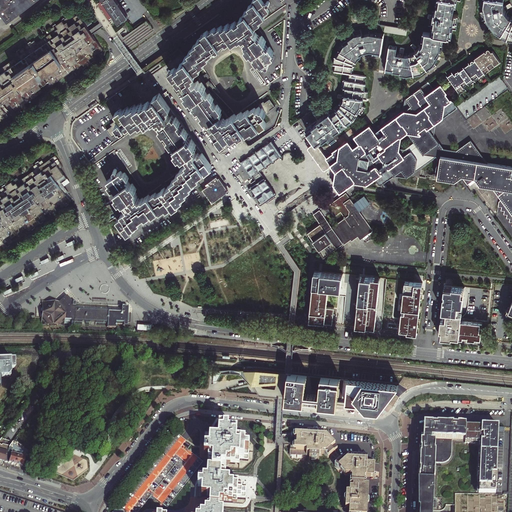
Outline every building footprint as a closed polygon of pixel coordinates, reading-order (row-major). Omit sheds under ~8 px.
[(0,0),(0,9),(8,21),(36,0),(0,0)] [(100,0),(102,1),(98,3),(109,18),(112,16),(118,24),(120,22),(121,24),(126,20),(125,19),(128,17),(115,0),(100,0)] [(240,132),(241,134),(247,130),(248,132),(254,128),(255,129),(260,126),(262,128),(267,124),(256,107),(250,111),(249,109),(243,113),(242,112),(236,116),(235,114),(230,117),(230,116),(227,118),(226,116),(223,118),(220,115),(224,112),(222,110),(223,108),(219,103),(217,104),(214,99),(216,97),(211,91),(210,93),(206,88),(208,86),(204,81),(202,82),(200,79),(196,82),(194,78),(197,76),(195,74),(198,72),(197,71),(203,67),(201,65),(206,61),(205,59),(211,56),(209,54),(215,50),(214,49),(217,47),(218,49),(221,47),(220,46),(226,42),(228,44),(233,40),(234,42),(240,38),(240,39),(243,37),(245,39),(248,36),(250,40),(246,43),(248,46),(246,47),(250,53),(252,51),(256,57),(254,58),(258,64),(260,62),(262,65),(275,56),(273,53),(275,52),(271,46),(269,48),(265,42),(267,41),(263,35),(261,37),(259,34),(256,36),(253,33),(256,31),(254,29),(257,27),(256,26),(262,22),(261,20),(266,16),(265,15),(271,11),(263,0),(254,0),(256,1),(250,5),(251,7),(246,11),(247,13),(242,17),(243,19),(238,22),(237,21),(231,24),(230,23),(224,27),(223,25),(217,29),(216,27),(210,31),(209,29),(203,33),(204,35),(199,39),(200,41),(195,45),(196,47),(190,50),(192,52),(186,56),(188,58),(182,62),(183,64),(178,67),(177,65),(171,70),(181,84),(184,82),(185,84),(187,83),(189,87),(187,88),(189,91),(187,92),(191,98),(193,97),(197,102),(195,104),(199,109),(201,108),(204,113),(203,114),(207,120),(208,119),(210,122),(213,120),(215,123),(213,125),(215,127),(212,129),(223,144),(229,139),(228,138),(233,135),(234,136),(240,132)] [(438,0),(437,12),(434,12),(433,19),(431,18),(430,25),(435,26),(434,34),(426,33),(424,43),(423,46),(421,46),(420,49),(417,51),(417,52),(414,54),(408,56),(404,55),(404,54),(397,52),(398,47),(390,46),(387,69),(401,72),(401,73),(408,75),(423,71),(428,67),(430,70),(437,65),(434,63),(438,57),(442,50),(441,50),(443,35),(451,36),(452,29),(457,30),(458,21),(459,15),(454,14),(456,0),(457,0),(462,1),(461,0),(438,0)] [(511,20),(511,18),(509,17),(507,14),(508,13),(506,11),(506,9),(506,7),(505,3),(505,0),(486,0),(485,4),(487,11),(482,13),(485,21),(488,19),(490,22),(496,31),(508,38),(511,38),(511,20)] [(85,13),(80,17),(87,27),(92,23),(85,13)] [(29,44),(26,46),(28,49),(25,51),(23,48),(20,49),(17,51),(18,51),(14,54),(17,57),(0,68),(0,69),(2,72),(0,73),(0,119),(7,115),(6,113),(0,104),(3,102),(5,101),(8,99),(18,112),(21,110),(19,107),(21,105),(23,108),(26,106),(24,103),(41,92),(38,87),(49,80),(52,84),(77,66),(79,69),(82,67),(80,64),(83,62),(85,65),(91,61),(88,58),(91,56),(93,59),(96,57),(94,54),(102,48),(92,33),(91,32),(89,29),(87,27),(80,17),(78,14),(72,18),(75,21),(72,23),(68,16),(65,18),(65,17),(62,19),(62,20),(57,24),(56,23),(53,25),(54,26),(51,28),(53,31),(36,43),(34,40),(31,42),(31,41),(28,43),(29,44)] [(317,141),(318,143),(330,134),(333,139),(336,136),(339,134),(336,130),(354,117),(358,111),(362,114),(367,107),(362,105),(362,101),(363,98),(368,99),(369,92),(366,91),(367,84),(365,84),(366,76),(352,74),(354,62),(356,60),(357,61),(359,58),(363,55),(364,54),(367,53),(367,52),(370,51),(381,52),(384,36),(370,34),(364,35),(362,30),(354,32),(356,35),(344,44),(336,56),(335,64),(337,64),(335,71),(351,74),(350,81),(347,80),(346,88),(349,88),(348,96),(346,95),(345,99),(344,101),(342,105),(338,107),(339,109),(333,113),(331,111),(319,119),(320,121),(308,129),(317,141)] [(454,72),(449,76),(462,94),(467,90),(465,88),(470,84),(471,85),(482,78),(481,76),(486,73),(487,74),(492,70),(491,69),(497,66),(502,63),(494,51),(489,55),(486,51),(476,59),(479,62),(473,66),(471,63),(461,70),(463,73),(458,77),(454,72)] [(442,160),(439,175),(458,178),(465,172),(470,179),(477,174),(483,181),(495,183),(503,195),(501,197),(500,203),(504,203),(503,206),(506,207),(506,210),(509,211),(509,214),(511,214),(511,217),(511,162),(490,159),(484,158),(485,152),(475,139),(473,139),(458,150),(444,148),(435,136),(429,128),(436,123),(450,113),(450,112),(451,112),(457,108),(458,106),(453,99),(451,99),(447,93),(447,91),(442,84),(441,84),(435,89),(430,83),(428,83),(406,99),(412,106),(406,110),(405,111),(404,111),(404,110),(398,114),(398,116),(397,117),(396,115),(391,120),(391,121),(391,122),(390,121),(390,122),(389,121),(383,125),(384,126),(383,128),(382,129),(386,134),(387,133),(388,134),(381,139),(377,132),(376,132),(376,131),(371,125),(370,125),(364,129),(364,130),(356,135),(356,136),(361,143),(354,147),(350,141),(348,141),(342,145),(341,146),(340,146),(334,151),(334,152),(328,156),(318,143),(317,141),(312,144),(309,141),(307,141),(306,141),(305,142),(306,143),(307,145),(308,144),(310,146),(309,148),(313,154),(314,155),(314,156),(317,159),(318,161),(320,162),(319,163),(324,169),(326,169),(332,165),(337,171),(335,183),(340,191),(342,191),(349,186),(349,185),(351,183),(352,184),(355,181),(368,183),(368,182),(369,182),(375,178),(379,184),(381,185),(387,180),(388,179),(389,179),(395,175),(408,177),(415,172),(415,171),(416,171),(418,158),(417,158),(417,157),(412,151),(405,150),(402,137),(409,132),(413,138),(414,138),(414,139),(418,145),(419,145),(419,146),(423,153),(437,155),(442,160)] [(142,101),(137,105),(136,104),(131,108),(129,106),(124,110),(123,108),(117,112),(120,117),(128,128),(134,124),(135,126),(141,122),(142,124),(148,120),(149,122),(155,118),(187,164),(181,168),(183,171),(178,174),(179,176),(173,180),(175,182),(169,186),(170,187),(168,188),(166,187),(163,189),(164,190),(158,194),(157,192),(151,196),(150,194),(145,198),(144,197),(141,199),(140,197),(137,199),(135,195),(138,193),(136,190),(138,189),(134,183),(132,184),(128,179),(130,178),(126,172),(124,173),(122,170),(109,180),(111,182),(109,184),(113,190),(116,188),(119,193),(117,195),(121,201),(123,199),(125,202),(129,199),(131,203),(129,205),(130,207),(127,209),(128,210),(122,214),(124,216),(118,220),(128,234),(134,230),(133,228),(138,224),(137,223),(143,219),(141,217),(147,213),(148,215),(154,211),(155,213),(161,209),(162,211),(167,207),(169,209),(174,205),(176,207),(181,203),(180,201),(186,197),(184,195),(190,191),(189,189),(194,185),(193,184),(198,180),(197,178),(203,173),(202,172),(207,168),(208,170),(214,166),(204,152),(201,154),(200,152),(198,153),(196,149),(198,148),(196,145),(198,143),(194,137),(192,139),(188,134),(190,133),(186,127),(184,128),(180,123),(182,121),(178,116),(177,117),(175,114),(172,116),(169,112),(171,111),(170,109),(172,107),(161,91),(156,95),(157,98),(152,102),(150,100),(144,104),(142,101)] [(9,110),(3,102),(0,104),(6,113),(9,110)] [(487,128),(489,131),(497,126),(486,107),(466,118),(472,128),(482,123),(485,128),(487,128)] [(498,118),(495,120),(505,133),(509,130),(504,124),(502,126),(499,123),(501,121),(498,118)] [(259,173),(261,172),(259,169),(280,154),(273,144),(271,141),(255,153),(253,150),(246,155),(247,156),(244,158),(243,157),(240,159),(252,178),(259,173)] [(10,239),(21,232),(24,230),(26,228),(28,231),(31,229),(29,226),(32,224),(34,227),(40,223),(38,220),(40,218),(42,221),(45,219),(43,216),(60,205),(62,208),(65,205),(63,202),(65,201),(67,204),(70,202),(66,195),(69,193),(62,182),(67,179),(60,169),(63,167),(55,156),(44,164),(42,161),(39,163),(41,166),(39,168),(36,165),(33,167),(35,170),(22,179),(24,183),(22,185),(17,178),(14,180),(16,183),(13,185),(11,182),(6,186),(8,189),(5,191),(3,188),(0,189),(0,190),(2,193),(0,194),(0,246),(1,246),(3,248),(7,246),(4,243),(7,241),(9,244),(12,242),(10,239)] [(257,184),(263,179),(259,173),(252,178),(257,184)] [(207,185),(203,188),(213,202),(230,190),(220,177),(218,177),(217,175),(206,183),(207,185)] [(277,194),(265,178),(263,179),(257,184),(250,188),(251,190),(253,189),(257,194),(255,196),(256,198),(258,196),(262,202),(260,203),(261,205),(264,204),(268,203),(276,197),(275,196),(277,194)] [(361,238),(374,230),(359,209),(361,207),(363,209),(371,203),(365,195),(357,201),(359,204),(357,206),(350,197),(347,192),(344,194),(328,206),(328,205),(321,210),(333,226),(327,231),(321,223),(309,232),(315,240),(313,241),(317,246),(318,245),(325,255),(338,246),(339,247),(352,238),(353,240),(359,235),(361,238)] [(315,215),(321,223),(327,231),(333,226),(321,210),(315,215)] [(332,324),(334,308),(326,307),(328,288),(341,289),(343,274),(315,270),(309,321),(332,324)] [(380,278),(361,275),(356,327),(375,329),(380,278)] [(423,282),(405,280),(400,331),(417,333),(420,307),(423,282)] [(471,339),(480,340),(482,322),(461,320),(465,287),(445,285),(443,304),(439,335),(458,338),(471,339)] [(76,305),(76,302),(72,302),(70,299),(67,296),(63,299),(60,302),(43,301),(42,310),(41,325),(64,326),(64,324),(71,324),(71,326),(74,326),(74,324),(82,325),(82,321),(86,321),(85,325),(89,325),(89,321),(97,322),(97,326),(107,326),(107,328),(116,328),(116,325),(124,325),(124,327),(126,327),(128,327),(128,322),(128,321),(128,315),(129,306),(122,306),(122,308),(76,305)] [(68,363),(76,352),(73,349),(71,351),(67,349),(58,362),(60,363),(63,359),(68,363)] [(13,360),(0,359),(0,377),(8,377),(8,370),(13,370),(13,360)] [(288,395),(290,372),(282,371),(282,370),(257,367),(244,368),(252,380),(260,393),(288,395)] [(362,405),(365,409),(379,409),(399,383),(292,373),(289,399),(362,405)] [(435,462),(441,463),(443,462),(446,461),(447,459),(450,456),(451,454),(452,439),(465,439),(466,425),(456,424),(434,424),(424,423),(423,441),(421,441),(421,452),(420,469),(419,489),(418,509),(419,509),(433,510),(435,462)] [(466,424),(466,425),(465,439),(465,442),(481,443),(479,491),(496,491),(497,470),(495,470),(496,431),(496,429),(496,427),(490,427),(486,427),(486,425),(466,424)] [(222,511),(223,510),(218,510),(219,504),(219,502),(232,503),(232,498),(245,499),(246,490),(233,489),(233,485),(229,485),(229,480),(225,480),(225,476),(221,475),(221,467),(225,467),(226,463),(234,464),(235,460),(247,460),(249,443),(240,442),(241,438),(236,438),(237,429),(219,428),(218,441),(209,440),(209,449),(205,448),(204,457),(208,458),(208,462),(212,462),(212,471),(208,470),(207,479),(203,478),(203,483),(198,482),(198,487),(202,487),(202,496),(210,497),(210,503),(209,509),(201,509),(200,511),(222,511)] [(181,437),(177,434),(176,433),(173,436),(118,505),(123,509),(126,511),(137,511),(149,499),(151,500),(152,499),(155,501),(156,499),(167,507),(202,462),(197,458),(198,457),(195,454),(194,455),(187,450),(191,446),(186,442),(182,438),(181,437)] [(290,445),(290,446),(290,454),(309,455),(309,458),(318,459),(319,456),(322,456),(322,454),(326,454),(329,457),(336,451),(333,448),(334,447),(326,437),(320,437),(320,434),(315,434),(310,433),(310,437),(307,436),(302,436),(296,435),(296,441),(296,443),(296,445),(290,445)] [(0,461),(3,462),(7,449),(9,446),(11,443),(12,442),(1,439),(0,439),(0,461)] [(12,447),(9,446),(7,449),(3,462),(7,463),(12,447)] [(15,448),(12,447),(7,463),(10,464),(10,465),(13,466),(13,465),(14,465),(18,453),(19,451),(15,450),(15,448)] [(20,450),(19,451),(18,453),(14,465),(15,466),(18,467),(19,467),(21,467),(24,457),(27,453),(24,451),(23,452),(20,450)] [(366,478),(366,465),(367,462),(351,461),(347,460),(346,461),(338,468),(345,476),(350,476),(350,478),(352,479),(351,483),(350,483),(349,493),(346,493),(345,508),(349,508),(349,510),(348,511),(363,511),(363,509),(365,486),(364,486),(364,480),(366,478)]
